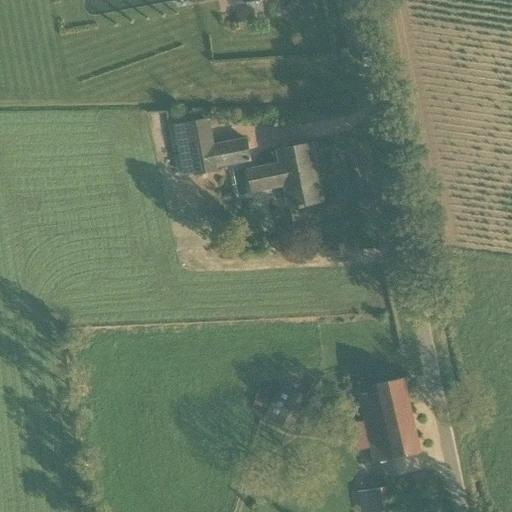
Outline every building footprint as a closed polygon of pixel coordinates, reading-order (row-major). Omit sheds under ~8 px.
[(342,57),(349,56),(348,48),(340,49),(342,57)] [(213,146),(208,120),(162,129),(172,177),(178,175),(178,176),(193,172),(194,176),(219,171),(219,168),(251,161),(246,139),(213,146)] [(320,202),(314,172),(317,171),(312,144),(278,151),(281,166),(251,172),(255,191),(285,185),(290,208),(300,206),(300,209),(305,208),(304,205),(320,202)] [(375,463),(421,453),(404,378),(375,385),(377,394),(361,398),(375,463)] [(292,431),(309,398),(281,384),(265,417),(292,431)] [(361,511),(380,511),(390,511),(386,487),(358,492),(361,511)]
